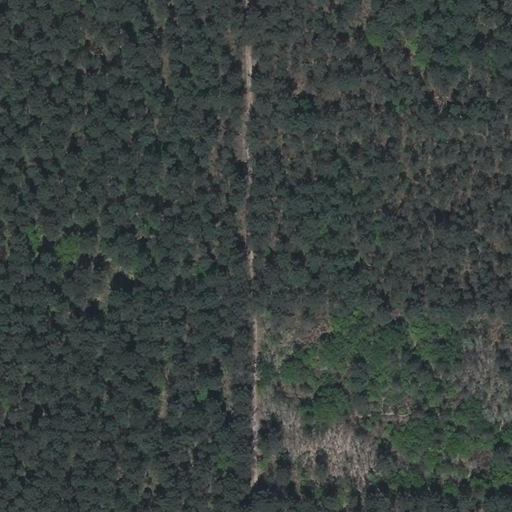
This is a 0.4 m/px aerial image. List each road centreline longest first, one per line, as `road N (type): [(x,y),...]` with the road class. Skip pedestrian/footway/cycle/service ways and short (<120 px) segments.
road 1 (track): [(258,511),(254,0)]
road 2 (track): [(256,315),(511,309)]
